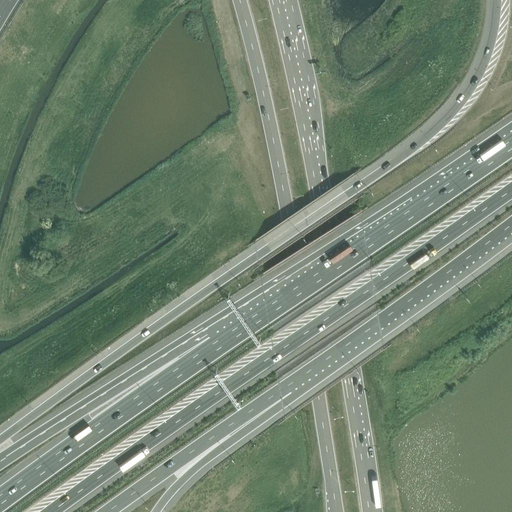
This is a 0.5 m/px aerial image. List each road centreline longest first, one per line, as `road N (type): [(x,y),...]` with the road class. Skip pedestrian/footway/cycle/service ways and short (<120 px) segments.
road 1 (motorway): [(497,0),(478,74),(440,125),(0,441)]
road 2 (motorway): [(51,511),(511,189)]
road 3 (secondary): [(239,0),(279,167),(335,511)]
road 4 (trunk): [(371,511),(315,160),(276,0)]
road 5 (motorway): [(511,139),(213,343)]
road 6 (motorway): [(278,390),(511,223)]
road 7 (motorway): [(213,343),(0,500)]
road 8 (motorway): [(213,343),(83,407),(0,461)]
road 9 (motorway): [(107,511),(278,390)]
road 10 (motorway): [(155,511),(278,390)]
